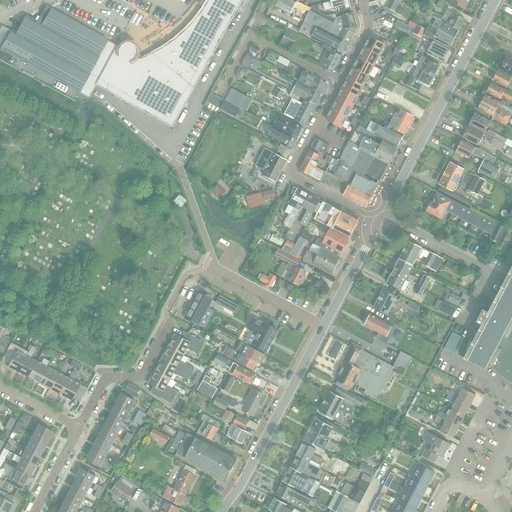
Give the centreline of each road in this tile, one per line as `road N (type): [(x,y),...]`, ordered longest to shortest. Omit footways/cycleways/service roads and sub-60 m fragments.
road 1 (unclassified): [(380,218),(494,0)]
road 2 (residential): [(225,511),(321,330)]
road 3 (residential): [(337,83),(290,175),(377,223)]
road 4 (residential): [(77,428),(105,381),(144,371),(171,319)]
road 5 (residential): [(321,330),(205,266)]
road 6 (residential): [(490,270),(380,218)]
road 7 (residential): [(321,330),(377,223)]
